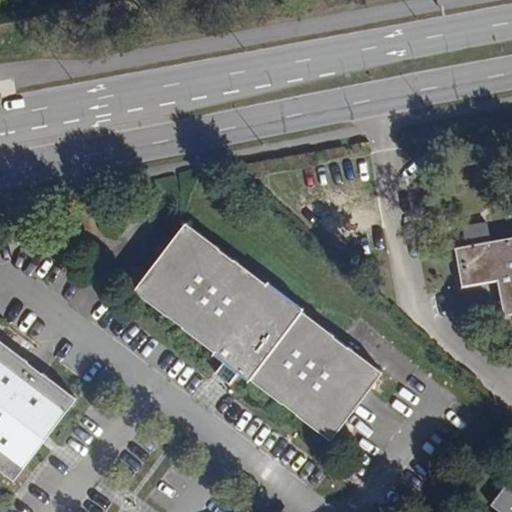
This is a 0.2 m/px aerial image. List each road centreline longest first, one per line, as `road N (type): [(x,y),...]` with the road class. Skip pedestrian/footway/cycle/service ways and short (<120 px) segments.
road 1 (secondary): [(0,181),(511,81)]
road 2 (secondary): [(511,21),(0,114)]
road 3 (unknown): [(370,108),(401,277),(434,333),(511,395)]
road 4 (unclassified): [(0,279),(11,277),(157,386)]
road 5 (unclassified): [(60,511),(157,386)]
road 6 (unclassified): [(358,511),(441,399)]
